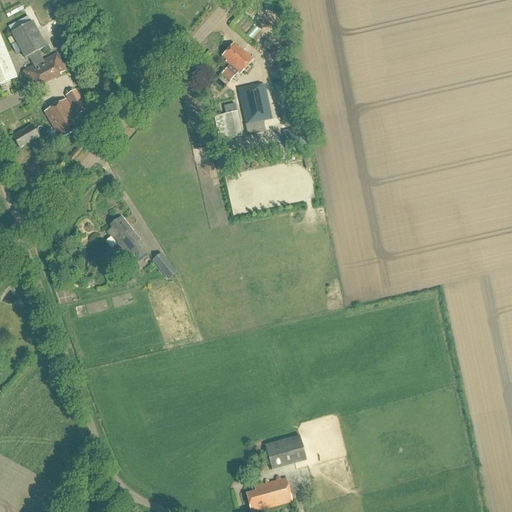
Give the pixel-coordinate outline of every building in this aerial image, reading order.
[(261,0),(265,13),(273,11),(270,0),(261,0)] [(24,58),(28,56),(34,66),(23,72),(33,89),(39,86),(40,88),(60,77),(59,75),(66,71),(57,54),(43,61),(38,52),(46,48),(32,22),(30,23),(27,17),(9,27),(12,32),(11,33),(24,58)] [(0,36),(0,85),(17,78),(0,36)] [(228,86),(236,76),(238,78),(252,62),(237,50),(236,51),(231,47),(219,61),(228,68),(219,78),(228,86)] [(254,86),(237,90),(245,126),(272,120),(265,86),(255,89),(254,86)] [(76,90),(65,96),(77,116),(87,110),(76,90)] [(75,122),(77,120),(66,101),(44,114),(60,141),(80,130),(75,122)] [(243,137),(237,112),(213,117),(219,142),(243,137)] [(32,126),(12,138),(19,150),(39,139),(32,126)] [(117,246),(123,255),(126,253),(136,265),(148,255),(139,243),(140,242),(122,219),(110,228),(112,231),(106,235),(110,240),(106,243),(111,250),(117,246)] [(265,446),(272,472),(306,462),(299,436),(265,446)] [(262,511),(293,504),(287,480),(254,488),(256,497),(248,499),(250,511),(262,511)]
